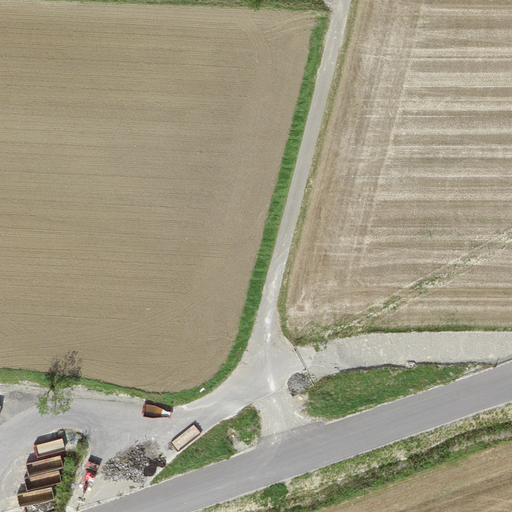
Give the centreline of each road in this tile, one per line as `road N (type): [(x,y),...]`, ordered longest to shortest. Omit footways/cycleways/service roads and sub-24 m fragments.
road 1 (unclassified): [(511,349),(405,351),(269,381),(172,436),(100,511)]
road 2 (track): [(347,0),(270,308),(269,381)]
road 3 (unknown): [(0,450),(43,440),(140,462)]
